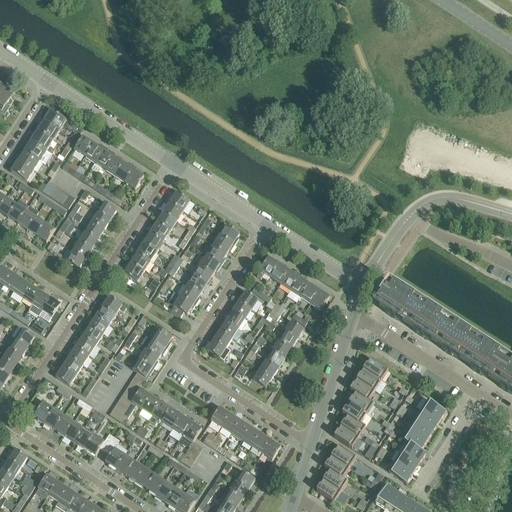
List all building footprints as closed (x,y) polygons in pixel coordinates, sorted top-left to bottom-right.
[(6,107),(14,94),(0,84),(0,115),(4,119),(10,110),(6,107)] [(66,123),(51,113),(50,114),(49,113),(44,119),(46,120),(43,123),(60,134),(63,128),(72,134),(75,129),(66,123)] [(60,134),(43,123),(41,127),(40,126),(36,133),(53,144),(60,134)] [(78,140),(82,133),(78,131),(74,137),(78,140)] [(53,144),(36,133),(31,139),(33,140),(30,144),(47,154),(53,144)] [(85,160),(94,145),(87,140),(87,142),(83,139),(74,153),(85,160)] [(47,154),(30,144),(28,147),(27,146),(22,153),(40,164),(47,154)] [(95,166),(104,153),(100,150),(101,149),(94,145),(85,160),(95,166)] [(65,160),(69,153),(65,151),(60,157),(65,160)] [(40,164),(22,153),(18,159),(19,160),(17,164),(33,174),(40,164)] [(105,173),(115,158),(108,154),(107,155),(104,153),(95,166),(105,173)] [(115,179),(124,166),(120,163),(121,162),(115,158),(105,173),(115,179)] [(33,174),(17,164),(15,167),(14,166),(10,172),(11,173),(11,174),(27,184),(33,174)] [(75,174),(69,170),(71,167),(67,164),(62,171),(73,178),(75,174)] [(56,174),(60,168),(56,165),(55,166),(53,165),(51,168),(48,165),(46,167),(56,174)] [(56,174),(46,167),(45,166),(44,168),(48,171),(45,176),(47,177),(52,180),(56,174)] [(125,186),(134,171),(128,167),(127,168),(124,166),(115,179),(125,186)] [(135,193),(144,179),(140,177),(141,175),(134,171),(125,186),(135,193)] [(79,182),(82,178),(75,174),(73,178),(79,182)] [(15,181),(8,177),(5,181),(12,185),(15,181)] [(96,187),(89,182),(86,187),(93,191),(96,187)] [(49,199),(56,189),(49,184),(46,188),(42,194),(49,199)] [(27,189),(21,185),(19,189),(25,193),(27,189)] [(42,194),(46,188),(42,185),(38,192),(42,194)] [(99,195),(102,191),(96,187),(93,191),(99,195)] [(34,194),(27,189),(25,193),(32,198),(34,194)] [(54,202),(61,192),(56,189),(49,199),(54,202)] [(59,205),(66,195),(61,192),(54,202),(59,205)] [(85,202),(89,196),(85,193),(81,199),(85,202)] [(64,209),(71,198),(66,195),(59,205),(64,209)] [(183,214),(190,204),(176,195),(174,199),(173,198),(168,204),(183,214)] [(116,200),(109,196),(107,200),(113,204),(116,200)] [(47,202),(40,198),(38,202),(44,206),(47,202)] [(68,212),(75,201),(71,198),(64,209),(68,212)] [(0,214),(8,220),(17,206),(7,200),(0,210),(0,214)] [(122,204),(116,200),(113,204),(120,208),(122,204)] [(18,205),(28,211),(30,208),(20,202),(18,205)] [(57,209),(47,202),(44,206),(54,212),(57,209)] [(177,225),(183,214),(168,204),(164,212),(165,213),(163,216),(177,225)] [(111,224),(118,214),(104,205),(97,215),(111,224)] [(17,226),(26,213),(17,206),(8,220),(17,226)] [(76,215),(80,209),(76,206),(72,212),(76,215)] [(66,215),(57,209),(54,212),(64,218),(66,215)] [(207,215),(200,211),(197,215),(204,219),(207,215)] [(72,222),(76,215),(72,212),(68,219),(72,222)] [(27,233),(36,219),(26,213),(17,226),(27,233)] [(105,233),(111,224),(97,215),(91,225),(105,233)] [(170,235),(177,225),(163,216),(161,219),(159,219),(155,225),(170,235)] [(36,239),(45,225),(36,219),(27,233),(36,239)] [(47,245),(55,232),(45,225),(36,239),(47,245)] [(64,234),(68,228),(64,225),(60,231),(64,234)] [(98,243),(105,233),(91,225),(85,234),(98,243)] [(163,245),(170,235),(155,225),(151,232),(152,233),(150,236),(163,245)] [(201,240),(208,229),(204,226),(197,237),(201,240)] [(196,231),(190,227),(187,231),(189,233),(194,235),(196,231)] [(237,240),(240,236),(226,228),(219,238),(235,248),(239,241),(237,240)] [(60,241),(64,234),(60,231),(55,238),(60,241)] [(187,245),(194,235),(189,233),(183,242),(187,245)] [(92,253),(98,243),(85,234),(79,244),(92,253)] [(157,255),(163,245),(150,236),(148,239),(146,238),(142,245),(157,255)] [(200,246),(203,241),(201,240),(197,237),(194,242),(200,246)] [(235,248),(219,238),(213,248),(226,257),(228,254),(230,255),(235,248)] [(183,252),(187,245),(183,242),(179,249),(183,252)] [(86,262),(92,253),(79,244),(72,254),(86,262)] [(51,254),(55,248),(51,245),(47,251),(51,254)] [(150,265),(157,255),(142,245),(138,252),(139,253),(137,256),(150,265)] [(224,260),(226,257),(213,248),(206,258),(221,268),(226,261),(224,260)] [(193,258),(186,253),(184,258),(190,262),(193,258)] [(79,272),(86,262),(72,254),(66,263),(79,272)] [(144,275),(150,265),(137,256),(135,259),(133,258),(129,265),(144,275)] [(175,266),(179,260),(178,259),(175,257),(172,262),(171,263),(175,266)] [(221,268),(206,258),(200,268),(213,277),(215,274),(217,275),(221,268)] [(184,263),(181,261),(179,260),(175,266),(180,269),(184,263)] [(270,280),(280,265),(273,261),(272,262),(268,260),(260,273),(257,278),(261,281),(264,276),(270,280)] [(169,276),(175,266),(171,263),(164,274),(167,275),(169,276)] [(137,285),(144,275),(129,265),(125,272),(126,273),(124,276),(137,285)] [(280,287),(289,273),(285,271),(286,269),(280,265),(270,280),(280,287)] [(173,279),(180,269),(175,266),(169,276),(173,279)] [(211,281),(213,277),(200,268),(193,278),(208,288),(213,282),(211,281)] [(0,286),(4,289),(12,275),(3,269),(0,272),(0,286)] [(164,280),(167,276),(161,272),(158,276),(164,280)] [(290,293),(300,278),(293,274),(292,275),(289,273),(280,287),(290,293)] [(13,295),(22,282),(12,275),(4,289),(13,295)] [(208,288),(193,278),(187,289),(200,297),(202,294),(204,295),(208,288)] [(300,300),(309,286),(306,284),(306,283),(300,278),(290,293),(300,300)] [(23,301),(32,288),(22,282),(13,295),(23,301)] [(310,306),(320,291),(313,287),(312,288),(309,286),(300,300),(310,306)] [(164,297),(168,290),(164,287),(160,294),(164,297)] [(23,301),(33,308),(41,294),(32,288),(23,301)] [(198,301),(200,297),(187,289),(180,299),(195,308),(200,302),(198,301)] [(258,298),(260,294),(254,290),(252,294),(258,298)] [(493,356),(391,290),(388,294),(386,293),(384,297),(386,298),(379,308),(511,394),(511,358),(497,349),(493,356)] [(320,313),(329,299),(326,297),(326,296),(320,291),(310,306),(320,313)] [(39,318),(51,301),(41,294),(33,308),(30,312),(39,318)] [(261,305),(244,294),(238,304),(251,313),(254,314),(261,305)] [(271,301),(260,294),(258,298),(268,305),(269,304),(271,301)] [(116,318),(122,308),(109,299),(106,303),(105,302),(101,308),(116,318)] [(195,308),(180,299),(176,305),(170,301),(167,305),(187,318),(189,314),(191,315),(195,308)] [(49,325),(61,307),(51,301),(39,318),(49,325)] [(245,322),(251,313),(238,304),(231,313),(245,322)] [(276,315),(280,308),(276,305),(275,308),(269,304),(268,305),(266,308),(272,312),(276,315)] [(109,328),(116,318),(101,308),(96,315),(98,316),(96,319),(109,328)] [(280,318),(285,311),(280,308),(276,315),(280,318)] [(272,321),(276,315),(272,312),(268,318),(272,321)] [(239,332),(245,322),(231,313),(225,323),(239,332)] [(276,324),(280,318),(276,315),(272,321),(276,324)] [(22,325),(25,321),(18,316),(15,320),(22,325)] [(298,325),(301,320),(295,316),(292,321),(298,325)] [(102,339),(109,328),(96,319),(93,323),(92,322),(87,329),(102,339)] [(260,331),(264,325),(267,327),(266,328),(267,329),(270,325),(262,320),(256,329),(260,331)] [(307,325),(301,320),(298,325),(305,329),(307,325)] [(0,331),(3,333),(9,323),(5,321),(0,327),(0,331)] [(142,330),(146,323),(142,321),(138,327),(142,330)] [(233,341),(239,332),(225,323),(219,333),(233,341)] [(297,343),(304,333),(290,324),(284,334),(297,343)] [(128,336),(132,329),(128,326),(124,333),(128,336)] [(37,335),(40,331),(34,327),(31,331),(37,335)] [(35,340),(22,331),(17,329),(11,339),(15,341),(29,350),(35,340)] [(96,349),(102,339),(87,329),(83,335),(85,336),(82,340),(96,349)] [(253,342),(260,331),(256,329),(251,335),(247,337),(253,342)] [(170,344),(172,341),(158,331),(151,342),(167,352),(171,345),(170,344)] [(226,351),(233,341),(219,333),(212,342),(226,351)] [(291,352),(297,343),(284,334),(278,344),(291,352)] [(253,342),(247,337),(244,341),(251,345),(253,342)] [(262,348),(265,344),(259,339),(256,344),(262,348)] [(89,359),(96,349),(82,340),(80,343),(79,342),(74,349),(89,359)] [(129,350),(133,343),(129,340),(125,348),(129,350)] [(22,360),(29,350),(15,341),(9,351),(22,360)] [(167,352),(151,342),(145,352),(159,361),(161,358),(162,359),(167,352)] [(220,361),(226,351),(212,342),(206,352),(220,361)] [(285,362),(291,353),(291,352),(278,344),(271,353),(285,362)] [(115,356),(119,349),(115,346),(111,353),(115,356)] [(83,369),(89,359),(74,349),(70,355),(72,356),(69,360),(83,369)] [(16,370),(22,360),(9,351),(2,361),(16,370)] [(156,364),(159,361),(145,352),(138,362),(154,372),(158,365),(156,364)] [(250,362),(254,355),(251,352),(246,360),(250,362)] [(243,357),(237,353),(234,357),(237,358),(241,361),(243,357)] [(279,372),(285,362),(271,353),(265,363),(279,372)] [(119,364),(124,358),(120,355),(116,362),(119,364)] [(235,370),(241,361),(237,358),(231,368),(235,370)] [(76,379),(83,369),(69,360),(67,363),(65,362),(61,369),(76,379)] [(106,369),(110,363),(106,360),(102,366),(106,369)] [(0,372),(10,379),(16,370),(2,361),(0,364),(0,372)] [(388,373),(371,361),(367,367),(364,372),(381,383),(388,373)] [(154,372),(138,362),(132,372),(137,375),(146,381),(148,378),(149,379),(154,372)] [(272,381),(279,372),(265,363),(259,373),(272,381)] [(102,376),(106,369),(102,366),(98,373),(102,376)] [(244,377),(247,372),(240,368),(237,372),(244,377)] [(70,389),(76,379),(61,369),(57,375),(59,377),(56,380),(70,389)] [(0,386),(4,389),(10,379),(0,372),(0,386)] [(381,383),(364,372),(357,382),(375,393),(381,383)] [(266,391),(272,381),(259,373),(252,382),(266,391)] [(147,382),(146,381),(137,375),(133,380),(144,387),(147,382)] [(144,387),(133,380),(130,385),(141,392),(144,387)] [(375,393),(357,382),(350,392),(355,396),(356,395),(368,403),(369,403),(375,393)] [(376,392),(381,395),(387,386),(383,382),(376,392)] [(141,392),(130,385),(127,390),(138,396),(141,392)] [(89,395),(93,389),(89,386),(85,392),(89,395)] [(66,394),(59,389),(56,394),(63,398),(66,394)] [(138,396),(127,390),(124,394),(135,401),(138,396)] [(142,412),(152,397),(145,393),(144,394),(141,392),(138,396),(135,401),(132,405),(142,412)] [(69,402),(72,398),(66,394),(63,398),(69,402)] [(135,401),(124,394),(121,399),(132,406),(132,405),(135,401)] [(374,406),(369,403),(368,403),(356,395),(355,396),(349,405),(367,417),(374,406)] [(149,423),(161,405),(158,403),(159,401),(152,397),(142,412),(152,418),(149,423)] [(132,406),(121,399),(118,404),(128,411),(132,406)] [(86,407),(79,402),(76,407),(83,411),(86,407)] [(445,415),(436,408),(428,403),(421,413),(439,425),(445,415)] [(128,411),(118,404),(115,408),(126,415),(128,411)] [(44,427),(54,412),(43,405),(34,418),(38,421),(37,422),(44,427)] [(161,427),(172,410),(165,406),(164,407),(161,405),(149,423),(155,427),(157,425),(161,427)] [(367,417),(349,405),(342,416),(347,419),(348,419),(360,427),(361,426),(367,417)] [(92,411),(86,407),(83,411),(89,415),(92,411)] [(126,415),(115,408),(112,413),(122,420),(124,418),(126,415)] [(172,432),(181,418),(178,416),(179,414),(172,410),(161,427),(162,425),(172,432)] [(221,431),(231,416),(224,411),(223,413),(219,410),(211,424),(221,431)] [(55,432),(64,418),(54,412),(44,427),(50,431),(51,430),(55,432)] [(106,420),(95,413),(93,417),(103,424),(106,420)] [(122,420),(112,413),(109,418),(119,424),(122,420)] [(439,425),(421,413),(415,423),(433,434),(439,425)] [(231,437),(240,424),(236,421),(237,420),(231,416),(221,431),(231,437)] [(64,440),(74,425),(64,418),(55,432),(58,434),(57,436),(64,440)] [(123,427),(128,420),(124,418),(122,420),(119,424),(123,427)] [(182,438),(192,423),(185,419),(184,420),(181,418),(172,432),(182,438)] [(366,429),(361,426),(360,427),(348,419),(347,419),(341,429),(359,440),(366,429)] [(193,445),(201,431),(198,429),(199,428),(192,423),(182,438),(193,445)] [(433,434),(415,423),(409,432),(426,444),(433,434)] [(241,444),(251,429),(244,424),(243,426),(240,424),(231,437),(241,444)] [(75,445),(84,431),(74,425),(64,440),(70,444),(71,442),(75,445)] [(140,438),(144,431),(140,429),(136,435),(140,438)] [(251,450),(260,437),(256,434),(257,433),(251,429),(241,444),(251,450)] [(359,440),(341,429),(334,439),(349,449),(350,449),(352,451),(359,440)] [(84,453),(94,438),(84,431),(75,445),(78,447),(77,449),(84,453)] [(144,440),(148,434),(144,431),(140,438),(144,440)] [(426,444),(409,432),(402,443),(407,446),(407,445),(420,453),(426,444)] [(210,435),(206,440),(212,444),(216,439),(210,435)] [(105,455),(114,440),(109,437),(104,445),(94,438),(84,453),(91,457),(92,456),(95,458),(100,452),(105,455)] [(261,457),(271,442),(264,437),(263,439),(260,437),(251,450),(261,457)] [(218,447),(221,442),(216,439),(212,444),(209,449),(215,453),(218,449),(218,448),(218,447)] [(125,458),(114,451),(119,444),(114,440),(105,455),(110,458),(105,465),(109,467),(108,469),(115,473),(125,458)] [(140,448),(143,444),(136,440),(134,444),(140,448)] [(209,449),(212,444),(206,440),(203,445),(209,449)] [(272,463),(280,450),(277,447),(277,446),(271,442),(261,457),(272,463)] [(164,453),(168,447),(164,444),(160,451),(164,453)] [(203,451),(193,445),(190,450),(199,456),(203,451)] [(426,456),(420,453),(407,445),(407,446),(401,455),(419,466),(423,460),(426,456)] [(154,457),(157,453),(150,449),(147,453),(154,457)] [(356,460),(339,449),(335,454),(332,459),(349,471),(356,460)] [(199,456),(190,450),(186,455),(196,461),(199,456)] [(22,471),(28,461),(15,452),(8,462),(22,471)] [(230,462),(235,454),(234,453),(233,455),(228,452),(226,454),(223,458),(230,462)] [(160,461),(163,457),(157,453),(154,457),(160,461)] [(235,460),(238,456),(235,454),(230,462),(236,466),(238,462),(235,460)] [(181,464),(183,460),(185,458),(181,455),(176,461),(181,464)] [(186,455),(185,458),(183,460),(193,466),(196,461),(186,455)] [(419,466),(401,455),(395,464),(413,476),(419,466)] [(126,478),(135,464),(125,458),(115,473),(121,477),(122,476),(126,478)] [(349,471),(332,459),(325,470),(330,473),(343,481),(343,480),(349,471)] [(193,466),(183,460),(181,464),(190,471),(193,466)] [(16,481),(22,471),(8,462),(2,472),(16,481)] [(176,466),(170,462),(168,466),(174,470),(176,466)] [(135,486),(145,471),(135,464),(126,478),(129,480),(128,482),(135,486)] [(413,476),(395,464),(389,475),(397,480),(406,486),(413,476)] [(228,474),(232,468),(228,465),(224,472),(228,474)] [(180,474),(183,470),(176,466),(174,470),(180,474)] [(252,471),(245,467),(243,471),(249,475),(252,471)] [(42,479),(46,473),(42,470),(37,476),(42,479)] [(146,491),(155,478),(145,471),(135,486),(142,490),(143,489),(146,491)] [(258,475),(252,471),(249,475),(256,479),(258,475)] [(12,486),(15,482),(16,481),(2,472),(0,474),(0,484),(12,492),(14,489),(13,487),(12,486)] [(348,483),(343,480),(343,481),(330,473),(324,482),(341,494),(348,483)] [(249,493),(255,483),(241,474),(235,484),(249,493)] [(197,479),(190,475),(187,479),(194,483),(197,479)] [(49,499),(58,484),(52,479),(51,481),(47,478),(38,492),(33,500),(35,501),(38,497),(46,502),(48,498),(49,499)] [(155,499),(165,484),(155,478),(146,491),(150,493),(149,495),(155,499)] [(203,483),(197,479),(194,483),(201,487),(203,483)] [(341,494),(324,482),(317,493),(332,503),(334,505),(341,494)] [(33,492),(37,486),(33,483),(29,489),(33,492)] [(12,492),(0,484),(0,498),(3,500),(9,491),(11,493),(12,492)] [(67,492),(64,489),(65,488),(58,484),(49,499),(59,505),(67,492)] [(166,504),(175,491),(165,484),(155,499),(162,504),(163,502),(166,504)] [(219,495),(223,489),(219,487),(215,484),(209,494),(213,496),(215,494),(219,495)] [(242,503),(249,493),(235,484),(229,494),(242,503)] [(384,511),(385,511),(396,495),(387,489),(387,488),(375,506),(384,511)] [(29,499),(33,492),(29,489),(24,496),(29,499)] [(174,511),(175,511),(185,497),(175,491),(166,504),(170,507),(169,508),(174,511)] [(69,511),(78,496),(72,492),(71,494),(67,492),(59,505),(69,511)] [(207,506),(213,496),(209,494),(203,503),(207,506)] [(235,511),(236,511),(242,503),(229,494),(223,503),(235,511)] [(398,511),(406,501),(396,495),(385,511),(398,511)] [(82,511),(87,504),(84,502),(85,501),(78,496),(69,511),(82,511)] [(190,511),(195,504),(185,497),(175,511),(190,511)] [(410,511),(414,506),(406,501),(398,511),(410,511)] [(21,511),(25,505),(20,503),(16,509),(21,511)] [(201,511),(203,511),(207,506),(203,503),(198,510),(201,511)] [(235,511),(223,503),(217,511),(235,511)]
